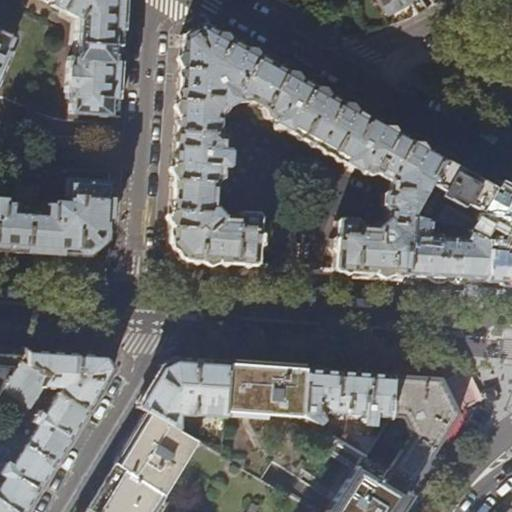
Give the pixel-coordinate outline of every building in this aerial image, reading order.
[(23,0),(45,12),(49,5),(75,19),(72,57),(67,57),(64,99),(69,99),(68,113),(114,117),(119,42),(121,0),(23,0)] [(389,25),(384,14),(376,0),(348,0),(363,32),(371,30),(389,25)] [(426,9),(420,0),(376,0),(384,14),(408,1),(417,15),(426,9)] [(404,276),(408,215),(440,160),(417,147),(201,23),(179,35),(165,242),(181,261),(220,264),(255,266),(256,248),(260,245),(261,235),(257,231),(258,216),(255,212),(239,211),(235,214),(235,217),(221,216),(213,208),(215,182),(221,177),(222,165),(224,165),(226,162),(227,151),(225,148),(223,147),(224,136),(219,131),(220,117),(225,106),(226,106),(226,104),(233,101),(234,102),(247,103),(263,112),(264,118),(286,131),(287,133),(342,164),(343,163),(367,177),(375,175),(387,182),(386,190),(381,194),(380,207),(385,211),(383,222),(378,226),(361,225),(360,224),(357,219),(338,218),(334,222),(333,235),(329,238),(328,250),(331,254),(330,271),(404,276)] [(0,69),(6,53),(12,37),(0,32),(0,69)] [(464,173),(440,160),(408,215),(429,221),(463,230),(466,231),(491,189),(464,173)] [(0,249),(64,253),(86,255),(105,238),(107,211),(109,182),(66,179),(64,203),(37,201),(38,185),(15,184),(13,201),(2,201),(2,199),(0,198),(0,249)] [(511,200),(491,189),(466,231),(482,240),(481,281),(499,282),(511,282),(511,200)] [(429,221),(408,215),(404,276),(439,278),(481,281),(482,240),(466,231),(463,230),(462,241),(450,241),(451,235),(442,234),(442,240),(428,239),(429,221)] [(0,348),(0,381),(16,357),(18,350),(0,348)] [(28,351),(18,350),(16,357),(0,381),(0,387),(29,406),(34,398),(46,378),(25,364),(28,351)] [(69,353),(28,351),(25,364),(46,378),(34,398),(40,398),(47,387),(59,388),(55,394),(85,411),(98,390),(111,369),(105,356),(69,353)] [(223,412),(226,364),(216,363),(173,360),(160,367),(150,383),(135,407),(144,412),(176,431),(178,416),(223,419),(223,412)] [(260,366),(226,364),(223,412),(299,416),(303,369),(260,366)] [(299,416),(321,429),(329,414),(338,415),(337,430),(332,436),(363,455),(372,442),(384,424),(385,416),(389,375),(373,374),(312,370),(303,369),(299,416)] [(419,377),(389,375),(385,416),(399,417),(408,434),(404,440),(400,438),(396,444),(400,447),(394,455),(372,442),(363,455),(385,468),(411,484),(433,450),(457,414),(440,379),(419,377)] [(69,438),(85,411),(55,394),(52,399),(42,414),(28,406),(8,438),(53,464),(69,438)] [(196,443),(176,431),(144,412),(122,447),(112,464),(113,464),(162,496),(196,443)] [(23,511),(37,490),(53,464),(8,438),(0,451),(0,477),(3,479),(0,483),(0,502),(13,511),(23,511)] [(151,511),(162,496),(113,464),(94,496),(84,511),(151,511)] [(393,511),(411,484),(385,468),(379,479),(373,475),(371,478),(352,467),(324,511),(393,511)] [(13,511),(0,502),(0,511),(13,511)]
